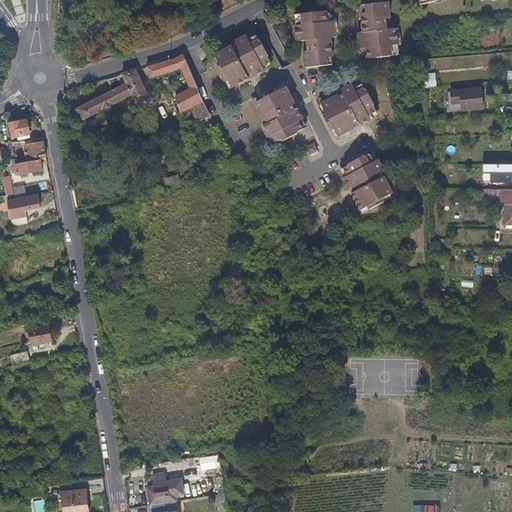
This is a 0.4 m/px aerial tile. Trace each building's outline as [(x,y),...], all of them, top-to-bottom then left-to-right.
[(417,0),(420,9),(450,1),(449,0),(417,0)] [(387,3),(359,6),(361,16),(359,16),(360,29),(366,28),(367,34),(358,36),(358,41),(356,41),(358,52),(365,51),(366,62),(397,58),(396,47),(398,47),(396,35),(395,35),(394,29),(390,30),(387,3)] [(327,13),(296,17),(297,28),(295,28),(297,39),(298,40),(299,45),(303,44),(307,72),(333,68),(332,59),(334,58),(333,46),(327,47),(326,40),(335,39),(335,34),(337,33),(336,23),(329,24),(327,13)] [(510,18),(499,20),(501,51),(511,49),(511,41),(511,26),(511,25),(511,20),(510,21),(510,18)] [(218,68),(220,72),(239,63),(246,77),(252,74),(254,77),(264,72),(262,68),(271,64),(268,58),(269,57),(262,44),(261,44),(257,37),(250,41),(247,37),(237,43),(239,48),(217,59),(221,67),(218,68)] [(156,65),(147,68),(150,79),(163,75),(168,74),(182,66),(191,87),(175,94),(176,97),(181,110),(192,105),(203,100),(199,93),(196,84),(192,75),(183,54),(171,60),(167,62),(156,65)] [(239,63),(220,72),(225,82),(228,81),(232,88),(248,80),(246,77),(239,63)] [(148,100),(135,71),(122,74),(127,85),(128,85),(133,96),(132,96),(133,98),(136,106),(148,100)] [(423,87),(435,87),(434,72),(423,72),(423,87)] [(127,85),(122,74),(107,79),(113,92),(127,85)] [(128,85),(127,85),(113,92),(97,100),(77,109),(82,119),(132,96),(133,96),(128,85)] [(301,121),(296,110),(293,112),(291,108),(294,106),(285,88),(278,92),(276,90),(262,97),(263,99),(255,103),(266,125),(261,128),(266,139),(269,138),(273,145),(281,141),(281,142),(295,135),(295,134),(301,131),(298,123),(301,121)] [(350,129),(351,132),(369,124),(367,120),(375,116),(372,109),(373,109),(367,96),(366,96),(362,89),(354,92),(352,88),(341,94),(343,99),(321,110),(325,117),(322,119),(329,134),(332,132),(336,139),(347,134),(345,131),(350,129)] [(482,89),(452,91),(453,103),(462,102),(463,109),(483,107),(482,89)] [(204,102),(203,100),(192,105),(198,118),(209,113),(204,102)] [(21,120),(10,122),(14,136),(31,132),(28,119),(22,121),(21,120)] [(9,164),(13,164),(15,163),(13,153),(15,153),(12,144),(12,141),(10,141),(10,139),(4,140),(9,164)] [(28,161),(47,157),(44,142),(25,145),(28,161)] [(316,156),(311,147),(304,150),(309,159),(316,156)] [(242,153),(234,157),(236,162),(244,157),(242,153)] [(41,163),(48,162),(47,157),(28,161),(15,163),(13,164),(14,168),(18,168),(19,173),(42,169),(41,163)] [(352,196),(348,197),(357,215),(365,210),(367,213),(381,205),(380,203),(387,199),(375,176),(380,173),(374,163),(370,165),(366,157),(360,161),(359,160),(345,167),(346,168),(340,171),(344,179),(340,181),(346,193),(349,191),(352,196)] [(511,164),(493,165),(492,182),(511,182),(511,164)] [(5,177),(12,176),(10,167),(3,169),(5,177)] [(160,178),(162,185),(178,180),(176,173),(160,178)] [(17,198),(27,196),(25,184),(15,187),(17,198)] [(511,188),(504,189),(484,188),(484,195),(491,195),(491,202),(504,203),(504,228),(511,227),(511,188)] [(14,226),(29,223),(26,207),(35,205),(34,204),(40,202),(39,194),(27,196),(17,198),(16,199),(15,193),(7,194),(14,226)] [(50,326),(30,329),(33,344),(52,341),(50,326)] [(15,365),(31,361),(28,350),(12,354),(15,365)] [(52,388),(59,386),(56,376),(50,378),(52,388)] [(148,489),(150,506),(151,506),(176,502),(178,502),(177,495),(183,494),(181,480),(166,482),(164,474),(154,475),(156,488),(148,489)] [(223,495),(221,479),(215,480),(217,496),(223,495)] [(45,484),(27,487),(28,496),(47,493),(45,484)] [(86,489),(64,492),(66,511),(89,511),(86,489)] [(217,505),(224,504),(223,495),(217,496),(215,496),(217,505)] [(31,498),(31,511),(46,511),(46,497),(31,498)] [(177,511),(176,502),(151,506),(152,511),(177,511)]
